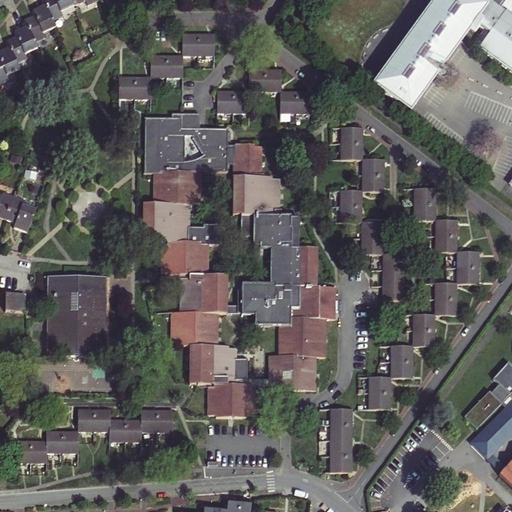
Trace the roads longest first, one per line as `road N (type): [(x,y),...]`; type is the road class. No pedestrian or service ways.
road 1 (residential): [(254,32),(511,231)]
road 2 (residential): [(511,276),(344,509)]
road 3 (residential): [(0,502),(285,480)]
road 4 (residential): [(285,480),(287,414),(325,397),(343,377),(348,285)]
road 5 (residential): [(133,17),(231,20),(254,32)]
